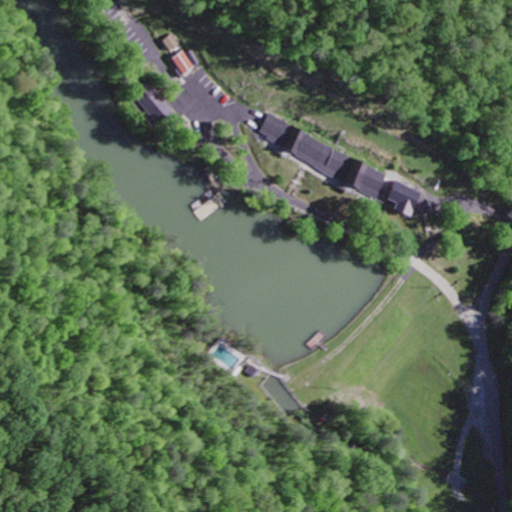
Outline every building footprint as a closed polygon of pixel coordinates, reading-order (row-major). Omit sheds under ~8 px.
[(182,46),(175,35),(164,42),(171,53),(182,46)] [(165,58),(178,48),(188,66),(176,77),(165,58)] [(145,78),(125,98),(148,125),(171,108),(145,78)] [(269,111),(258,130),(266,135),(265,138),(313,166),(322,172),(373,198),(388,173),(331,146),(269,111)] [(398,179),(385,193),(407,210),(418,197),(398,179)]
